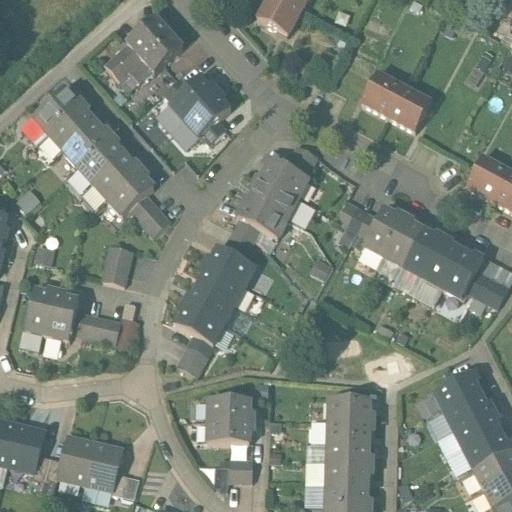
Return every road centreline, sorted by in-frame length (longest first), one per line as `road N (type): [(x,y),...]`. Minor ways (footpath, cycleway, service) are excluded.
road 1 (residential): [(511,247),(355,164),(276,110)]
road 2 (residential): [(193,209),(60,69)]
road 3 (residential): [(147,378),(172,448),(216,511)]
road 4 (residential): [(0,387),(42,395),(147,378)]
road 5 (residential): [(276,110),(180,0)]
road 6 (residential): [(276,110),(193,209)]
road 7 (residential): [(387,511),(390,390)]
